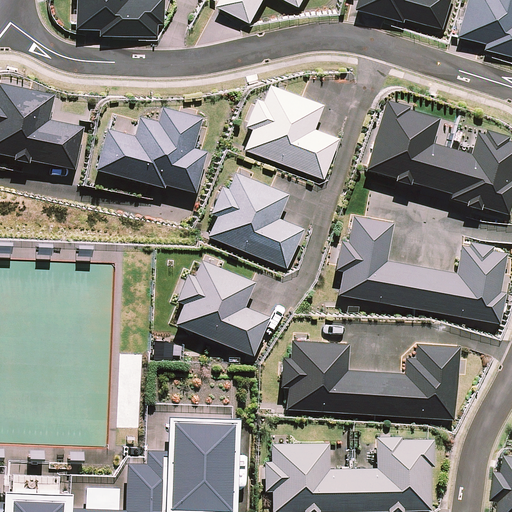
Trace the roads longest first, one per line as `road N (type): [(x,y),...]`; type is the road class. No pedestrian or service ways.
road 1 (residential): [(2,13),(63,57),(83,62),(175,62),(298,40),(362,38),(511,86)]
road 2 (residential): [(464,511),(481,441),(511,374)]
